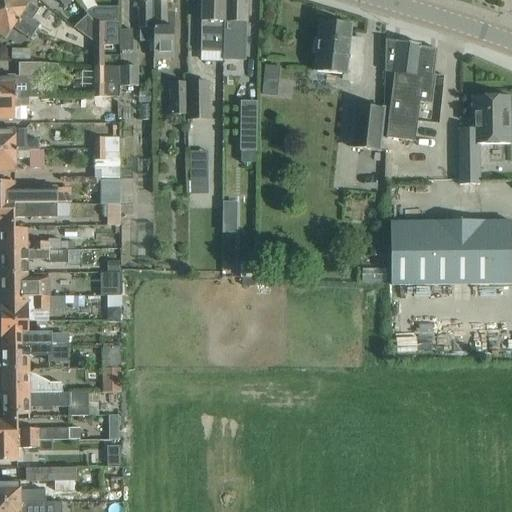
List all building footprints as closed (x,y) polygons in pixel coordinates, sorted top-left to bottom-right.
[(0,0),(0,9),(36,32),(40,25),(23,13),(29,3),(24,0),(0,0)] [(153,43),(153,28),(151,28),(151,0),(130,0),(130,1),(138,1),(138,29),(139,29),(139,43),(153,43)] [(153,0),(153,28),(153,43),(156,43),(156,57),(176,57),(176,29),(167,29),(167,1),(176,1),(176,0),(153,0)] [(223,57),(224,0),(201,0),(200,52),(223,53),(223,57)] [(224,0),(223,57),(238,58),(239,35),(235,35),(235,24),(247,24),(247,0),(224,0)] [(36,32),(0,9),(0,35),(5,39),(13,28),(30,40),(36,32)] [(87,15),(73,28),(93,43),(94,23),(87,15)] [(344,75),(343,80),(360,82),(365,41),(349,40),(351,25),(320,22),(318,40),(315,40),(313,54),(317,54),(315,72),(344,75)] [(93,43),(93,45),(106,45),(118,45),(120,45),(120,32),(109,32),(109,23),(94,23),(93,43)] [(132,31),(120,31),(120,32),(120,45),(120,51),(132,51),(132,31)] [(385,40),(385,60),(384,74),(394,75),(387,122),(388,122),(386,139),(415,142),(420,103),(430,104),(437,50),(420,48),(420,45),(385,40)] [(93,45),(93,56),(106,56),(106,45),(93,45)] [(12,50),(13,60),(28,60),(29,50),(12,50)] [(93,56),(93,67),(106,67),(106,56),(93,56)] [(57,65),(42,65),(18,65),(18,79),(57,79),(57,65)] [(120,88),(135,88),(135,67),(120,68),(120,88)] [(262,94),(276,95),(278,77),(264,76),(262,94)] [(0,98),(29,99),(40,98),(41,98),(41,84),(14,84),(14,77),(0,77),(0,98)] [(169,116),(185,116),(185,83),(169,83),(169,116)] [(209,83),(189,83),(189,119),(209,119),(209,83)] [(103,99),(118,99),(118,87),(93,87),(93,99),(103,99)] [(479,185),(479,145),(510,145),(510,111),(511,109),(511,100),(510,99),(510,97),(508,97),(505,94),(497,95),(495,97),(472,97),(473,129),(459,130),(459,185),(479,185)] [(29,107),(29,99),(0,98),(0,120),(15,120),(15,107),(29,107)] [(40,98),(29,99),(29,107),(40,106),(40,98)] [(103,99),(93,99),(93,110),(103,110),(103,99)] [(241,102),(241,150),(255,150),(256,150),(257,102),(241,102)] [(355,105),(351,149),(379,152),(383,107),(355,105)] [(0,151),(29,151),(29,143),(15,143),(15,130),(0,130),(0,151)] [(93,141),(94,151),(103,151),(103,140),(93,141)] [(241,150),(241,163),(255,163),(255,150),(241,150)] [(29,160),(29,151),(0,151),(0,172),(15,173),(15,160),(29,160)] [(103,151),(94,151),(94,162),(104,162),(103,151)] [(211,180),(211,151),(191,151),(192,180),(211,180)] [(119,181),(102,181),(102,197),(119,197),(119,181)] [(0,204),(34,204),(34,191),(13,191),(13,183),(0,182),(0,204)] [(51,204),(34,204),(0,204),(0,225),(13,225),(13,219),(34,219),(34,215),(51,215),(51,204)] [(107,205),(108,225),(119,225),(119,204),(107,205)] [(391,286),(511,285),(511,222),(391,223),(391,286)] [(95,237),(116,237),(116,228),(95,228),(95,237)] [(0,251),(48,251),(48,250),(60,250),(60,240),(48,240),(48,242),(27,243),(27,230),(0,229),(0,251)] [(370,257),(385,256),(385,242),(370,242),(370,257)] [(48,259),(48,251),(0,251),(0,274),(27,274),(27,259),(48,259)] [(106,258),(106,270),(119,270),(118,258),(106,258)] [(28,290),(27,274),(0,274),(0,288),(0,298),(49,298),(49,289),(28,290)] [(98,274),(98,288),(114,288),(114,274),(98,274)] [(255,279),(242,279),(242,288),(255,288),(255,279)] [(49,306),(49,309),(64,309),(64,297),(49,298),(49,306)] [(84,297),(72,297),(72,304),(72,307),(84,307),(84,297)] [(49,306),(49,298),(0,298),(0,322),(28,322),(28,306),(49,306)] [(121,308),(108,308),(108,321),(121,321),(121,308)] [(28,322),(0,322),(1,347),(50,346),(50,338),(28,338),(28,322)] [(68,346),(50,346),(1,347),(1,373),(15,373),(15,367),(29,368),(29,355),(49,354),(49,358),(68,358),(68,346)] [(15,373),(1,373),(2,394),(61,393),(61,384),(50,384),(30,374),(29,374),(29,368),(15,367),(15,373)] [(121,392),(120,369),(103,369),(103,393),(121,392)] [(97,393),(61,393),(2,394),(2,415),(29,415),(29,408),(68,407),(68,404),(88,404),(97,404),(97,393)] [(111,440),(121,440),(121,415),(111,415),(111,440)] [(0,441),(38,441),(69,441),(69,429),(17,429),(17,420),(0,419),(0,441)] [(38,441),(0,441),(0,462),(17,462),(17,449),(38,449),(38,441)] [(119,447),(107,447),(108,467),(120,466),(119,447)] [(26,482),(76,482),(76,470),(26,470),(26,482)] [(0,503),(45,504),(44,491),(20,491),(20,482),(0,482),(0,503)] [(44,511),(45,504),(0,503),(0,511),(44,511)]
